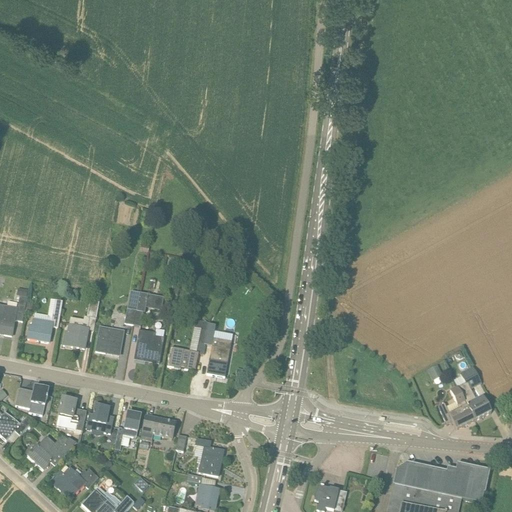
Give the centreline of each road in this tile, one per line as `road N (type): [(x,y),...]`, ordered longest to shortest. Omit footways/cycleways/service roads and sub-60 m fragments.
road 1 (unclassified): [(241,406),(282,337),(322,0)]
road 2 (primary): [(289,412),(346,0)]
road 3 (unclassified): [(196,405),(0,363)]
road 4 (tertiary): [(412,441),(289,412)]
